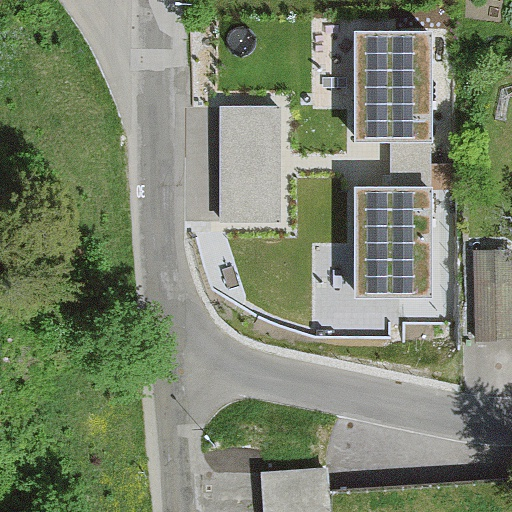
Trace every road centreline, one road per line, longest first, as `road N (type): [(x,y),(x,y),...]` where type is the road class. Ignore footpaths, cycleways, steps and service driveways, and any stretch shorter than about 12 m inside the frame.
road 1 (residential): [(511,421),(176,352)]
road 2 (residential): [(176,352),(165,263),(159,15)]
road 3 (residential): [(185,511),(176,352)]
